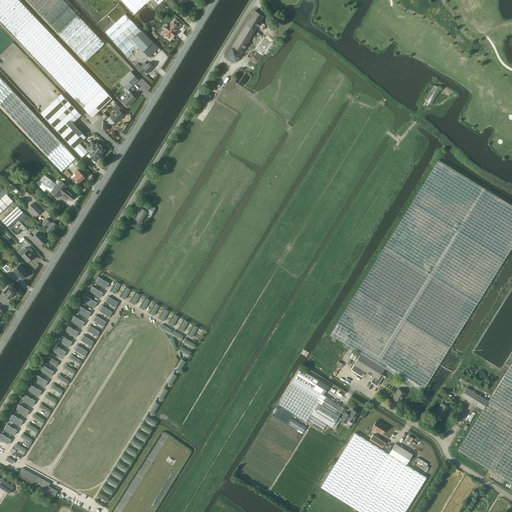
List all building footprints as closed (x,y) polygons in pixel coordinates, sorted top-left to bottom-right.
[(0,0),(0,20),(15,36),(83,108),(92,117),(112,98),(103,89),(104,88),(35,17),(18,0),(0,0)] [(26,0),(44,18),(85,62),(104,44),(63,0),(26,0)] [(153,10),(163,0),(121,0),(135,14),(146,3),(153,10)] [(153,16),(153,15),(153,14),(152,13),(151,11),(149,10),(148,9),(147,9),(146,9),(144,10),(143,10),(142,11),(142,12),(141,13),(140,14),(140,16),(140,17),(140,18),(141,19),(142,20),(142,21),(143,22),(144,22),(146,23),(147,23),(149,22),(150,22),(151,21),(152,20),(153,19),(153,18),(153,16)] [(232,47),(227,56),(236,62),(242,53),(247,44),(258,26),(263,29),(266,25),(260,22),(264,16),(254,10),(251,15),(250,16),(249,18),(249,19),(232,46),(233,46),(233,47),(232,47)] [(125,14),(105,32),(128,57),(133,53),(131,51),(133,49),(135,51),(140,47),(132,39),(141,31),(125,14)] [(166,31),(163,33),(169,38),(171,35),(172,37),(176,32),(175,31),(179,26),(174,21),(170,26),(168,25),(164,29),(166,31)] [(141,31),(132,39),(140,47),(141,49),(148,56),(158,47),(142,30),(141,31)] [(266,38),(257,51),(262,55),(265,50),(268,52),(269,52),(271,48),(276,40),(275,40),(267,34),(265,37),(266,38)] [(154,67),(149,62),(147,64),(145,62),(141,66),(148,73),(154,67)] [(127,90),(129,89),(138,80),(131,71),(120,82),(127,90)] [(0,105),(61,171),(73,160),(75,158),(0,76),(0,105)] [(432,105),(441,89),(434,85),(425,101),(432,105)] [(130,92),(122,100),(128,106),(136,98),(130,92)] [(41,113),(41,114),(67,141),(74,148),(76,150),(82,157),(88,152),(81,145),(79,143),(86,137),(79,130),(72,123),(77,118),(81,115),(61,93),(58,97),(41,113)] [(110,117),(107,120),(110,123),(113,120),(116,123),(124,115),(119,109),(110,117)] [(91,141),(88,145),(101,154),(102,153),(103,153),(105,150),(104,150),(105,149),(102,147),(103,146),(100,144),(99,145),(97,143),(96,144),(91,141)] [(88,145),(86,148),(90,152),(89,153),(87,156),(90,157),(91,156),(94,158),(94,157),(97,159),(98,158),(98,159),(101,156),(100,155),(101,154),(88,145)] [(422,392),(504,260),(511,247),(511,205),(439,160),(412,203),(330,334),(361,353),(354,365),(352,369),(352,370),(361,376),(362,375),(365,371),(374,377),(371,381),(372,382),(377,385),(378,385),(384,375),(382,373),(385,368),(422,392)] [(79,182),(85,177),(77,169),(74,173),(76,175),(74,177),(79,182)] [(68,185),(61,180),(57,185),(52,181),(47,187),(52,191),(51,192),(58,198),(62,193),(71,201),(75,195),(66,188),(68,185)] [(6,193),(0,198),(0,213),(13,201),(6,193)] [(28,207),(27,209),(35,218),(37,216),(42,211),(33,202),(28,207)] [(147,211),(152,214),(156,208),(151,205),(147,211)] [(17,206),(2,220),(9,228),(24,213),(17,206)] [(141,208),(135,218),(141,222),(148,212),(141,208)] [(51,223),(46,219),(41,224),(46,228),(45,230),(49,233),(57,225),(53,221),(51,223)] [(46,239),(39,231),(33,236),(41,245),(46,239)] [(20,253),(22,255),(28,262),(34,255),(35,253),(29,246),(26,249),(25,247),(20,253)] [(0,250),(0,254),(2,256),(1,257),(5,259),(5,258),(8,260),(9,258),(6,255),(0,250)] [(20,264),(13,270),(22,279),(29,273),(20,264)] [(106,287),(109,283),(99,276),(96,281),(106,287)] [(118,281),(112,292),(114,294),(121,283),(118,281)] [(90,291),(100,297),(103,292),(93,286),(90,291)] [(10,299),(15,292),(10,288),(9,287),(7,289),(9,290),(3,297),(6,299),(8,298),(10,299)] [(131,289),(127,287),(121,297),(125,299),(131,289)] [(140,295),(137,292),(131,302),(134,304),(140,295)] [(87,296),(84,301),(94,307),(97,302),(87,296)] [(109,296),(107,299),(117,305),(119,302),(109,296)] [(147,298),(141,308),(144,310),(151,300),(147,298)] [(160,305),(156,303),(150,313),(154,315),(160,305)] [(113,311),(103,305),(101,309),(111,315),(113,311)] [(78,310),(87,316),(90,312),(80,306),(78,310)] [(169,311),(165,308),(159,318),(163,320),(169,311)] [(179,316),(175,314),(169,323),(173,326),(179,316)] [(75,315),(72,320),(81,326),(84,321),(75,315)] [(94,318),(104,325),(107,321),(96,315),(94,318)] [(186,319),(180,329),(183,331),(189,321),(186,319)] [(100,331),(90,325),(88,328),(98,335),(100,331)] [(198,327),(195,325),(189,335),(192,337),(198,327)] [(65,330),(75,336),(77,333),(67,327),(65,330)] [(94,341),(84,335),(82,338),(92,345),(94,341)] [(59,340),(69,346),(71,343),(61,337),(59,340)] [(196,345),(186,339),(183,342),(194,348),(196,345)] [(88,351),(78,345),(76,348),(86,354),(88,351)] [(53,350),(63,356),(65,352),(55,346),(53,350)] [(189,355),(191,352),(182,346),(180,350),(189,355)] [(82,361),(72,354),(70,358),(80,364),(82,361)] [(46,360),(56,366),(58,362),(49,356),(46,360)] [(176,369),(180,371),(185,362),(182,360),(176,369)] [(511,363),(502,379),(489,401),(467,387),(461,396),(483,410),(458,450),(511,483),(511,363)] [(54,371),(43,364),(40,369),(51,376),(54,371)] [(66,364),(63,368),(73,374),(75,370),(66,364)] [(486,374),(485,373),(485,372),(484,370),(483,369),(482,368),(481,368),(479,368),(477,368),(476,368),(474,370),(474,371),(473,372),(473,374),(473,375),(473,376),(474,378),(475,379),(476,380),(478,380),(479,380),(480,380),(481,380),(482,380),(483,379),(484,378),(485,377),(485,376),(486,374)] [(301,369),(279,404),(306,422),(322,431),(327,424),(332,427),(344,407),(323,395),(329,386),(319,380),(318,380),(301,369)] [(69,380),(59,374),(57,377),(67,384),(69,380)] [(167,383),(171,385),(176,376),(173,374),(167,383)] [(34,379),(44,385),(47,381),(37,375),(34,379)] [(28,389),(38,395),(41,391),(31,384),(28,389)] [(53,384),(51,387),(61,394),(64,390),(53,384)] [(400,402),(406,393),(399,388),(393,397),(400,402)] [(159,398),(162,400),(167,391),(164,389),(159,398)] [(25,394),(22,399),(32,405),(35,400),(25,394)] [(45,398),(55,404),(57,400),(47,394),(45,398)] [(439,408),(436,412),(443,416),(446,411),(447,411),(449,407),(453,401),(449,399),(447,399),(444,404),(441,403),(438,408),(439,408)] [(150,412),(153,414),(159,405),(155,403),(150,412)] [(17,409),(26,415),(29,410),(20,404),(17,409)] [(51,410),(41,404),(39,407),(49,413),(51,410)] [(346,412),(341,419),(346,422),(351,425),(359,413),(353,409),(349,414),(346,412)] [(45,420),(35,413),(33,417),(43,423),(45,420)] [(10,419),(20,425),(23,420),(13,414),(10,419)] [(147,417),(145,420),(154,426),(156,423),(147,417)] [(302,432),(307,425),(293,417),(288,424),(302,432)] [(382,434),(387,426),(377,420),(372,428),(382,434)] [(4,428),(14,434),(16,430),(6,424),(4,428)] [(29,424),(27,427),(37,433),(39,430),(29,424)] [(142,425),(140,428),(149,434),(151,430),(142,425)] [(137,432),(135,435),(144,441),(146,438),(137,432)] [(389,453),(355,432),(321,487),(361,511),(404,511),(427,477),(406,464),(413,454),(395,443),(389,453)] [(0,434),(0,438),(8,444),(11,439),(1,433),(0,434)] [(21,436),(31,442),(33,439),(23,433),(21,436)] [(132,440),(130,443),(139,449),(141,445),(132,440)] [(17,443),(15,447),(25,453),(27,449),(17,443)] [(127,447),(125,451),(134,456),(136,453),(127,447)] [(123,455),(121,458),(129,464),(132,461),(123,455)] [(118,463),(116,466),(125,472),(127,468),(118,463)] [(18,476),(46,491),(55,496),(58,490),(49,486),(50,483),(22,468),(18,476)] [(113,470),(111,474),(120,479),(122,476),(113,470)] [(109,478),(107,481),(116,487),(118,483),(109,478)] [(104,486),(102,489),(111,494),(113,491),(104,486)] [(100,493),(97,496),(106,502),(108,499),(100,493)]
